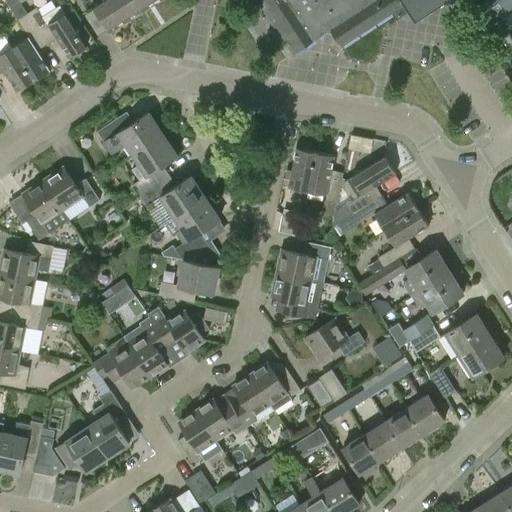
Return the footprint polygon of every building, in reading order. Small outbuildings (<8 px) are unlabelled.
[(17,0),(6,0),(18,19),(26,13),(17,0)] [(109,33),(128,20),(115,0),(95,0),(91,3),(109,33)] [(115,0),(128,20),(146,9),(140,0),(115,0)] [(140,0),(146,9),(160,0),(140,0)] [(446,0),(250,0),(253,4),(256,2),(291,55),(329,30),(340,46),(402,5),(413,22),(446,0)] [(505,13),(511,8),(511,0),(500,0),(497,2),(505,13)] [(37,7),(26,14),(46,44),(57,37),(70,57),(87,47),(60,5),(43,16),(37,7)] [(29,35),(10,47),(32,81),(49,71),(36,51),(46,44),(26,14),(18,19),(29,35)] [(0,73),(4,71),(16,91),(32,81),(10,47),(0,53),(0,73)] [(132,154),(161,134),(147,113),(133,123),(125,112),(97,131),(104,142),(106,140),(113,151),(125,143),(132,154)] [(133,185),(140,195),(169,175),(163,165),(176,156),(161,134),(132,154),(147,176),(133,185)] [(373,138),(351,134),(348,148),(370,152),(373,138)] [(297,148),(289,186),(308,189),(315,152),(297,148)] [(315,152),(308,189),(326,193),(322,213),(334,215),(335,211),(343,172),(331,170),(334,155),(315,152)] [(334,215),(332,225),(335,223),(349,214),(350,213),(380,195),(381,194),(375,184),(395,172),(385,156),(345,180),(343,187),(352,200),(335,211),(334,215)] [(63,167),(42,181),(61,210),(82,196),(89,207),(100,200),(85,178),(74,185),(63,167)] [(160,196),(174,217),(204,197),(190,176),(176,185),(169,175),(140,195),(147,205),(160,196)] [(42,223),(61,210),(42,181),(23,194),(34,211),(24,218),(39,239),(49,233),(42,223)] [(349,214),(335,223),(342,233),(357,224),(373,213),(384,230),(418,208),(408,192),(387,204),(381,194),(380,195),(350,213),(349,214)] [(218,219),(204,197),(174,217),(182,227),(176,231),(183,242),(176,247),(184,258),(207,243),(199,232),(218,219)] [(377,256),(384,267),(393,262),(415,248),(408,237),(428,225),(418,208),(384,230),(394,246),(377,256)] [(301,218),(282,214),(279,232),(298,236),(301,218)] [(4,248),(0,268),(0,272),(34,279),(36,269),(48,272),(54,247),(28,241),(26,253),(4,248)] [(184,258),(184,259),(205,263),(219,253),(210,241),(207,243),(184,258)] [(281,250),(276,273),(312,280),(317,258),(328,260),(331,247),(306,241),(303,254),(281,250)] [(410,295),(448,271),(435,250),(404,269),(409,277),(402,282),(410,295)] [(183,258),(183,259),(177,285),(161,281),(159,293),(187,299),(189,287),(213,292),(219,266),(205,263),(184,259),(184,258),(183,258)] [(379,259),(368,265),(372,273),(383,266),(379,259)] [(393,262),(384,267),(358,283),(363,290),(365,294),(400,273),(393,262)] [(462,294),(448,271),(410,295),(419,309),(426,304),(432,313),(462,294)] [(34,279),(0,272),(0,297),(16,301),(14,312),(39,317),(42,306),(29,304),(34,279)] [(323,283),(312,280),(276,273),(271,296),(291,301),(289,313),(315,319),(323,283)] [(124,278),(110,287),(114,293),(128,284),(124,278)] [(210,307),(209,318),(225,319),(226,308),(210,307)] [(165,316),(154,323),(168,345),(179,338),(187,351),(205,340),(199,331),(208,326),(203,318),(198,310),(190,316),(186,310),(168,321),(165,316)] [(39,317),(14,312),(11,323),(0,320),(0,346),(19,350),(25,326),(37,328),(39,317)] [(398,323),(389,329),(400,346),(409,340),(410,340),(433,325),(434,324),(427,314),(403,330),(398,323)] [(444,333),(458,355),(488,335),(475,314),(444,333)] [(143,325),(126,336),(150,374),(168,363),(160,350),(168,345),(154,323),(150,316),(140,322),(143,325)] [(317,358),(336,345),(343,356),(365,341),(358,331),(347,338),(334,317),(303,337),(317,358)] [(434,326),(409,342),(416,352),(440,336),(434,326)] [(488,335),(458,355),(472,377),(502,358),(488,335)] [(133,385),(150,374),(126,336),(107,348),(110,352),(95,361),(104,375),(110,372),(114,379),(125,373),(133,385)] [(17,364),(19,350),(0,346),(0,370),(2,370),(0,378),(0,383),(25,389),(29,367),(17,364)] [(385,375),(390,384),(413,369),(408,361),(385,375)] [(268,363),(251,374),(270,403),(274,410),(291,399),(290,397),(301,389),(286,368),(276,375),(268,363)] [(455,390),(440,366),(430,373),(445,397),(455,390)] [(242,398),(232,404),(246,427),(256,420),(253,414),(270,403),(251,374),(234,385),(242,398)] [(385,375),(364,388),(370,397),(390,384),(385,375)] [(333,399),(319,378),(308,385),(321,407),(333,399)] [(370,397),(364,388),(344,401),(349,410),(370,397)] [(98,419),(87,425),(107,456),(128,442),(114,421),(126,413),(111,390),(100,398),(104,403),(93,410),(98,419)] [(427,393),(405,407),(422,433),(443,419),(427,393)] [(214,398),(197,409),(215,438),(233,427),(236,433),(246,427),(232,404),(222,410),(215,399),(214,398)] [(328,423),(349,410),(344,401),(322,414),(328,423)] [(422,433),(405,407),(384,420),(401,446),(422,433)] [(188,434),(177,440),(191,461),(201,455),(205,460),(222,449),(215,438),(197,409),(179,420),(188,434)] [(25,446),(37,448),(40,434),(42,422),(30,419),(29,423),(17,421),(14,433),(1,431),(0,436),(0,468),(19,472),(25,446)] [(401,446),(384,420),(364,433),(380,459),(401,446)] [(107,456),(87,425),(55,445),(69,469),(80,462),(85,470),(107,456)] [(320,427),(292,445),(297,453),(301,459),(329,441),(320,427)] [(380,459),(364,433),(342,446),(359,473),(380,459)] [(40,434),(37,448),(34,466),(47,468),(54,437),(40,434)] [(292,445),(291,444),(271,457),(277,466),(297,453),(292,445)] [(271,457),(250,470),(256,479),(277,466),(271,457)] [(259,484),(256,479),(250,470),(230,483),(238,497),(259,484)] [(313,494),(300,503),(305,511),(334,511),(320,490),(311,474),(303,479),(313,494)] [(342,476),(320,490),(334,511),(342,511),(359,502),(342,476)] [(511,484),(499,492),(511,511),(511,484)] [(511,511),(499,492),(478,505),(482,511),(511,511)] [(180,511),(171,496),(154,506),(157,511),(204,511),(202,509),(197,511),(180,511)] [(305,511),(300,503),(285,511),(305,511)]
